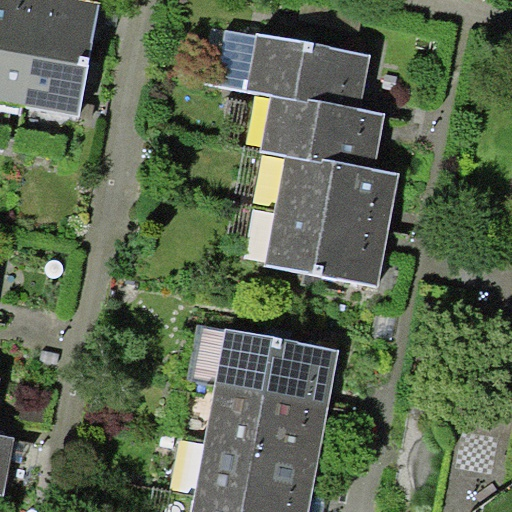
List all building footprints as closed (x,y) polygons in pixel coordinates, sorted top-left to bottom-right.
[(0,0),(0,103),(25,108),(44,0),(0,0)] [(82,118),(102,5),(74,0),(44,0),(25,108),(82,118)] [(245,90),(363,110),(371,58),(254,39),(245,90)] [(278,155),(374,172),(383,113),(363,110),(266,94),(257,151),(278,155)] [(268,210),(386,231),(396,176),(374,172),(278,155),(268,210)] [(259,265),(377,285),(386,231),(268,210),(259,265)] [(227,327),(217,383),(329,404),(340,348),(227,327)] [(217,383),(207,438),(319,459),(329,404),(217,383)] [(12,439),(0,437),(0,494),(2,495),(12,439)] [(207,438),(196,493),(298,511),(309,511),(319,459),(207,438)] [(298,511),(196,493),(192,511),(298,511)]
